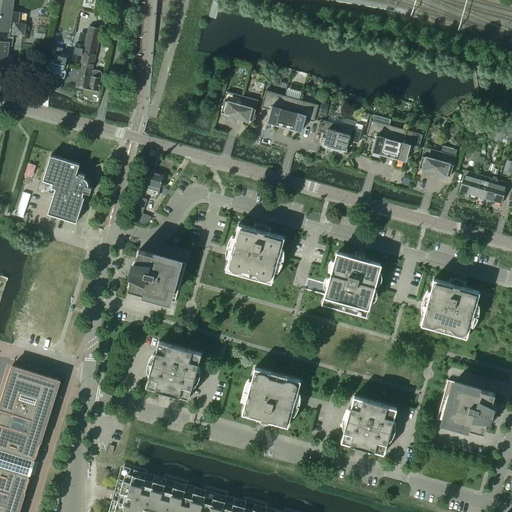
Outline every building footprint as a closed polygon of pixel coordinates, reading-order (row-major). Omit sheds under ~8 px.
[(0,0),(0,30),(9,32),(10,23),(12,12),(13,0),(0,0)] [(12,12),(10,23),(25,25),(27,14),(12,12)] [(24,36),(25,25),(14,24),(13,35),(24,36)] [(98,92),(102,74),(100,71),(95,70),(92,72),(101,29),(89,26),(84,46),(81,62),(76,87),(98,92)] [(6,64),(8,46),(11,47),(13,37),(8,36),(9,32),(0,30),(0,64),(6,65),(6,64)] [(81,62),(84,46),(76,44),(72,60),(81,62)] [(43,73),(63,78),(68,58),(60,56),(62,49),(50,46),(43,73)] [(276,126),(284,96),(266,91),(261,107),(270,110),(267,122),(276,125),(275,126),(276,126)] [(236,118),(242,96),(226,92),(221,113),(225,114),(236,118)] [(252,121),(258,100),(242,96),(236,118),(248,121),(248,120),(252,121)] [(291,130),(299,100),(284,96),(276,126),(291,130)] [(313,122),(318,105),(299,100),(291,130),(292,129),(301,132),(304,119),(313,122)] [(380,156),(389,125),(390,119),(374,115),(372,120),(370,120),(366,137),(372,138),(375,139),(371,151),(380,154),(380,155),(380,156)] [(358,143),(361,131),(354,129),(356,121),(343,117),(341,125),(340,125),(333,150),(342,153),(343,150),(345,150),(348,140),(358,143)] [(333,150),(340,125),(320,119),(317,131),(323,133),(326,134),(323,144),(326,145),(325,148),(333,150)] [(504,133),(507,126),(500,124),(498,132),(504,133)] [(395,160),(404,129),(389,125),(380,156),(381,156),(395,160)] [(418,151),(423,135),(404,129),(395,160),(396,160),(396,159),(405,161),(409,149),(418,151)] [(477,163),(481,150),(482,146),(476,145),(471,161),(477,163)] [(434,173),(440,151),(424,147),(418,168),(422,169),(422,170),(434,173)] [(483,164),(487,151),(481,150),(477,163),(483,164)] [(449,177),(453,164),(455,156),(440,151),(434,173),(445,176),(449,177)] [(82,196),(83,192),(90,194),(92,188),(88,187),(88,185),(88,184),(87,182),(86,180),(85,179),(83,179),(85,175),(79,173),(78,175),(76,175),(80,164),(50,155),(42,181),(52,184),(51,188),(55,189),(47,214),(76,223),(84,197),(82,196)] [(468,194),(474,174),(465,171),(459,191),(468,194)] [(159,192),(163,176),(150,172),(145,189),(159,192)] [(476,196),(482,176),(474,174),(468,194),(476,196)] [(484,198),(490,178),(482,176),(476,196),(484,198)] [(492,201),(498,181),(490,178),(484,198),(492,201)] [(501,204),(507,183),(498,181),(492,201),(501,204)] [(146,224),(151,217),(135,210),(131,218),(144,225),(144,224),(146,224)] [(278,259),(281,249),(284,237),(238,224),(232,247),(231,246),(230,247),(231,248),(229,256),(225,270),(271,283),(278,261),(279,261),(279,260),(278,259)] [(175,303),(186,263),(138,250),(136,259),(134,261),(133,262),(131,264),(130,267),(130,269),(129,272),(129,274),(129,276),(129,278),(130,280),(127,289),(175,303)] [(369,307),(379,272),(381,266),(379,264),(338,252),(336,254),(324,294),(325,297),(367,309),(369,307)] [(473,314),(476,304),(479,292),(433,279),(427,301),(425,301),(425,302),(426,302),(420,325),(466,338),(473,315),(474,316),(474,315),(473,314)] [(188,399),(198,365),(201,353),(158,341),(145,387),(188,399)] [(60,380),(12,365),(0,403),(0,511),(18,511),(29,477),(28,477),(30,470),(33,470),(34,469),(35,467),(34,465),(33,463),(35,457),(36,457),(60,380)] [(294,403),(297,394),(300,380),(254,367),(248,390),(247,389),(246,391),(248,391),(241,414),(256,418),(288,427),(294,404),(295,405),(296,403),(294,403)] [(492,404),(492,402),(494,393),(447,380),(436,419),(483,432),(486,424),(488,422),(489,420),(490,418),(491,416),(492,413),(493,411),(493,409),(493,407),(492,404)] [(384,454),(393,420),(396,408),(353,396),(340,441),(384,454)] [(278,511),(123,468),(110,511),(278,511)]
